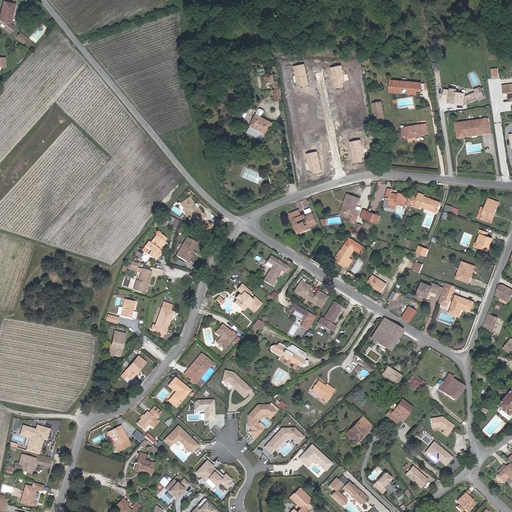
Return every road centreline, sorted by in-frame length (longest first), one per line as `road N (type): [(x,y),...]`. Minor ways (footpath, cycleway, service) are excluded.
road 1 (residential): [(56,511),(83,425),(121,410),(185,339),(206,274),(242,224)]
road 2 (unclassified): [(242,224),(206,198),(43,0)]
road 3 (unclassified): [(242,224),(314,189),(371,175),(511,185)]
road 4 (unclassified): [(461,362),(242,224)]
road 5 (residential): [(461,362),(511,240)]
